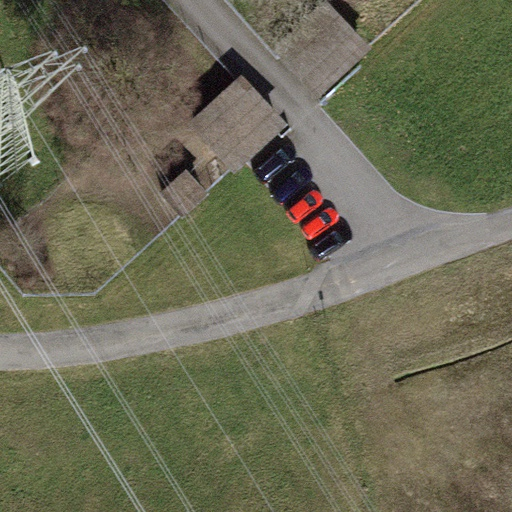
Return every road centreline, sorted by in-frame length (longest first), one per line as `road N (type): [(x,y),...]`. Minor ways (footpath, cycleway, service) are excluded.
road 1 (unclassified): [(0,353),(102,347),(427,257),(511,223)]
road 2 (track): [(189,0),(427,257)]
